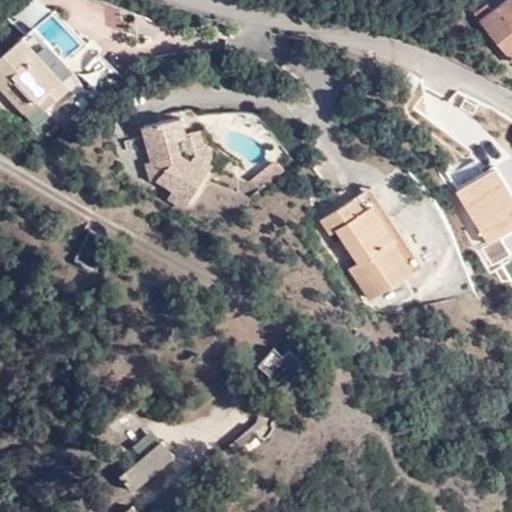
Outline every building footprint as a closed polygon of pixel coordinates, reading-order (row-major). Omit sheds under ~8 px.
[(511,0),(492,0),(490,3),(487,0),(481,0),(473,6),(511,56),(511,0)] [(26,23),(0,47),(0,93),(15,110),(28,97),(37,107),(63,83),(55,74),(64,65),(26,23)] [(176,112),(134,122),(136,132),(142,158),(137,159),(142,179),(148,177),(166,188),(159,198),(177,208),(206,160),(202,158),(189,149),(184,156),(176,150),(171,135),(180,129),(176,112)] [(136,132),(134,122),(118,126),(116,137),(136,132)] [(193,125),(180,129),(171,135),(176,150),(184,156),(189,149),(202,158),(210,146),(197,138),(193,125)] [(241,179),(252,187),(277,165),(268,155),(241,179)] [(357,241),(378,269),(423,234),(365,159),(319,193),(335,210),(340,208),(362,238),(357,241)] [(511,195),(494,167),(456,192),(487,244),(481,248),(493,265),(511,256),(501,239),(511,232),(511,195)] [(423,209),(444,250),(456,244),(435,203),(423,209)] [(275,348),(260,367),(276,380),(291,362),(275,348)] [(162,441),(122,475),(134,490),(176,456),(162,441)]
